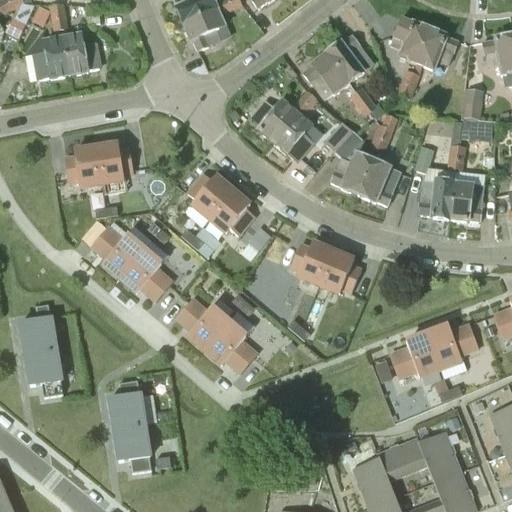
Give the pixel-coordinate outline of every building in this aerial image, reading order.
[(6,0),(2,0),(0,1),(0,15),(1,17),(2,19),(13,13),(6,0)] [(6,0),(13,13),(24,7),(20,0),(6,0)] [(183,28),(217,12),(211,0),(171,0),(176,10),(175,11),(183,28)] [(224,17),(232,13),(226,0),(223,0),(217,3),(224,17)] [(226,0),(232,13),(242,9),(237,0),(226,0)] [(267,6),(275,0),(248,0),(249,1),(257,12),(266,5),(267,6)] [(24,7),(20,9),(15,20),(26,26),(33,9),(23,6),(24,7)] [(50,22),(65,19),(63,7),(48,9),(50,22)] [(42,29),(48,16),(38,11),(32,24),(42,29)] [(215,34),(225,29),(217,12),(183,28),(190,45),(193,44),(197,53),(219,43),(215,34)] [(19,42),(26,26),(13,19),(5,35),(19,42)] [(60,35),(67,32),(65,21),(65,19),(50,22),(52,36),(55,36),(56,41),(42,44),(43,55),(31,57),(35,84),(68,78),(60,35)] [(99,19),(87,20),(88,29),(100,28),(99,19)] [(415,69),(429,32),(412,25),(401,21),(390,50),(399,53),(396,61),(415,69)] [(60,35),(68,78),(87,75),(86,74),(98,72),(94,47),(82,49),(81,38),(68,40),(67,32),(60,35)] [(429,32),(415,69),(434,76),(438,65),(447,69),(457,43),(447,40),(447,39),(429,32)] [(504,91),(511,89),(511,40),(511,38),(494,41),(494,43),(483,45),(487,72),(498,70),(500,81),(502,81),(504,91)] [(326,57),(349,88),(373,69),(366,60),(351,39),(341,46),(340,45),(326,57)] [(333,100),(349,88),(326,57),(310,68),(311,69),(302,76),(310,86),(317,80),(326,91),(318,97),(324,104),(332,98),(333,100)] [(403,100),(412,77),(405,74),(396,97),(403,100)] [(412,77),(403,100),(410,103),(419,79),(412,77)] [(356,110),(369,101),(361,90),(349,100),(356,110)] [(480,123),(483,94),(466,92),(463,121),(480,123)] [(300,101),(312,111),(318,104),(305,94),(300,101)] [(305,119),(312,111),(300,101),(293,108),(305,119)] [(377,111),(369,101),(356,110),(364,120),(370,116),(377,111)] [(271,146),(295,117),(282,105),(275,113),(265,104),(248,124),(258,133),(257,134),(271,146)] [(379,109),(377,111),(370,116),(376,123),(385,116),(379,109)] [(239,120),(234,112),(228,116),(233,123),(239,120)] [(295,117),(271,146),(286,159),(287,158),(296,166),(313,146),(305,139),(312,131),(295,117)] [(374,138),(388,144),(397,123),(386,118),(381,129),(378,128),(374,138)] [(459,150),(462,124),(453,123),(450,149),(459,150)] [(342,125),(323,145),(333,154),(351,134),(342,125)] [(491,144),(492,126),(469,125),(468,142),(491,144)] [(345,163),(362,144),(351,134),(333,154),(341,162),(345,163)] [(383,158),(388,144),(374,138),(368,152),(383,158)] [(118,147),(96,150),(102,188),(124,185),(123,178),(133,177),(129,151),(119,152),(118,147)] [(460,151),(459,150),(450,149),(448,160),(464,163),(466,152),(460,151)] [(102,188),(96,150),(74,154),(75,160),(64,162),(68,187),(78,185),(79,192),(102,188)] [(426,177),(432,154),(420,150),(414,173),(426,177)] [(350,165),(345,163),(341,162),(330,186),(341,190),(340,191),(357,199),(360,192),(372,163),(354,155),(350,165)] [(464,163),(448,160),(446,173),(462,176),(464,163)] [(360,192),(357,199),(375,206),(375,205),(386,210),(400,176),(372,163),(360,192)] [(205,178),(188,198),(196,204),(192,208),(209,222),(232,194),(216,181),(213,185),(205,178)] [(449,223),(453,185),(433,183),(433,185),(423,184),(419,219),(430,220),(430,221),(449,223)] [(453,185),(449,223),(468,226),(468,225),(477,226),(482,189),(453,185)] [(249,209),(232,195),(210,222),(227,237),(230,233),(236,239),(253,220),(246,213),(249,209)] [(116,212),(105,214),(107,222),(117,220),(116,212)] [(105,214),(95,216),(97,224),(107,222),(105,214)] [(163,232),(155,225),(149,231),(157,238),(163,232)] [(260,231),(248,245),(258,254),(270,239),(260,231)] [(122,244),(108,232),(91,249),(106,263),(102,267),(119,282),(143,254),(126,240),(122,244)] [(171,239),(163,232),(157,238),(166,245),(171,239)] [(194,242),(185,235),(180,241),(188,248),(194,242)] [(202,249),(194,242),(188,248),(195,256),(202,249)] [(310,252),(300,247),(290,271),(300,275),(297,281),(318,289),(332,256),(312,247),(310,252)] [(160,268),(143,254),(119,282),(136,296),(140,292),(155,305),(172,285),(157,273),(160,268)] [(353,264),(332,256),(318,289),(338,298),(341,292),(350,296),(360,273),(351,269),(353,264)] [(247,303),(239,297),(233,303),(241,310),(247,303)] [(207,316),(192,303),(175,323),(191,336),(188,339),(205,353),(227,326),(211,312),(207,316)] [(255,310),(247,303),(241,310),(249,317),(255,310)] [(511,311),(493,319),(502,343),(511,338),(511,306),(510,307),(511,310),(511,311)] [(37,324),(19,326),(24,354),(24,358),(56,352),(51,321),(50,321),(48,308),(35,310),(36,315),(37,322),(37,324)] [(244,341),(227,326),(205,353),(221,368),(225,364),(240,377),(256,358),(240,345),(244,341)] [(300,333),(292,326),(286,332),(295,339),(300,333)] [(448,331),(427,339),(440,372),(461,364),(459,360),(478,352),(469,328),(449,335),(448,331)] [(308,340),(300,333),(295,339),(303,346),(308,340)] [(427,339),(407,347),(408,351),(389,359),(398,382),(418,374),(420,380),(440,372),(427,339)] [(290,356),(296,349),(290,344),(285,351),(290,356)] [(61,383),(56,352),(24,358),(29,388),(41,387),(43,400),(62,397),(60,384),(61,383)] [(392,382),(385,363),(374,367),(381,386),(392,382)] [(165,387),(163,376),(153,378),(155,389),(165,387)] [(108,403),(113,435),(145,430),(140,397),(139,398),(137,384),(118,387),(120,401),(108,403)] [(458,389),(448,393),(452,402),(462,397),(458,389)] [(448,393),(438,398),(442,406),(452,402),(448,393)] [(486,403),(474,407),(478,421),(490,417),(486,403)] [(511,409),(490,418),(506,458),(511,455),(511,409)] [(446,424),(450,433),(460,429),(456,420),(446,424)] [(150,460),(145,430),(113,435),(118,465),(130,463),(132,477),(151,474),(149,460),(150,460)] [(431,488),(462,475),(446,435),(420,446),(419,441),(413,443),(424,471),(431,488)] [(363,454),(358,441),(342,448),(346,460),(363,454)] [(395,484),(424,471),(413,443),(383,455),(395,484)] [(390,486),(395,484),(383,455),(378,457),(380,462),(354,472),(369,511),(370,511),(396,502),(390,486)] [(156,473),(170,471),(169,460),(155,462),(156,473)] [(276,472),(276,487),(288,487),(315,487),(315,473),(276,472)] [(438,503),(441,511),(477,511),(462,475),(431,488),(435,496),(438,503)] [(9,511),(5,502),(0,504),(0,511),(9,511)] [(400,511),(396,502),(370,511),(400,511)] [(441,511),(438,503),(415,511),(441,511)]
